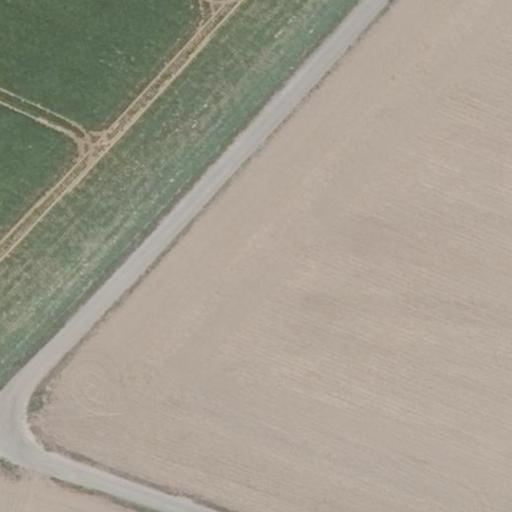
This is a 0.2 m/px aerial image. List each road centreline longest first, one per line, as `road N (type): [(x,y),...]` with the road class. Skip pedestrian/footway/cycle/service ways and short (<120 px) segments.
road 1 (track): [(0,414),(383,0)]
road 2 (track): [(212,511),(0,447)]
